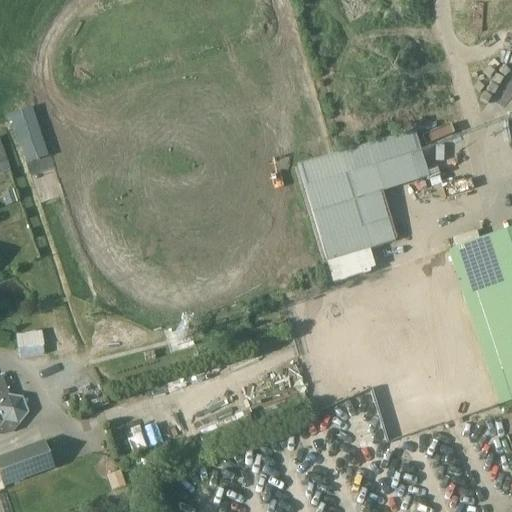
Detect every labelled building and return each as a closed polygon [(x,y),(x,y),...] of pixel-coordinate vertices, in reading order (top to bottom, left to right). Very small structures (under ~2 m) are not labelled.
[(26,165),(48,158),(31,108),(9,116),(5,117),(8,124),(11,123),(26,165)] [(511,232),(447,254),(497,406),(511,401),(511,232)] [(8,336),(19,354),(34,344),(23,326),(8,336)] [(53,350),(32,360),(38,372),(59,362),(53,350)] [(0,420),(1,424),(0,425),(0,436),(1,436),(11,433),(26,414),(20,399),(6,397),(0,379),(0,420)] [(41,444),(0,459),(0,483),(1,487),(51,468),(41,444)]
